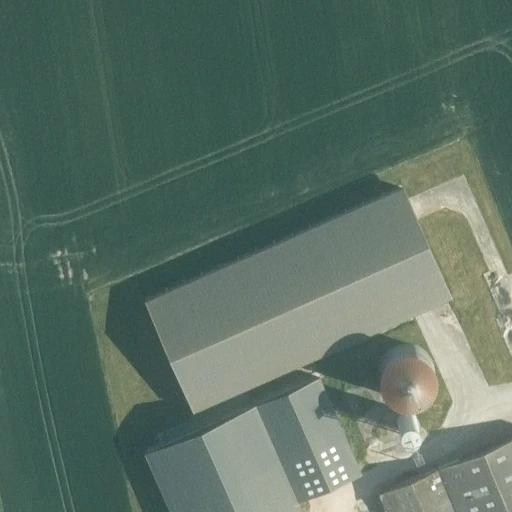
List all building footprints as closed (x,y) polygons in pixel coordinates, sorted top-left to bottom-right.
[(144,298),(192,408),(448,295),(400,186),(144,298)] [(423,375),(424,370),(423,365),(422,360),(420,356),(417,352),(410,347),(404,346),(401,345),(395,345),(390,347),(383,351),(380,355),(377,360),(375,365),(375,369),(375,374),(376,378),(378,383),(382,387),(386,390),(389,392),(394,394),(398,394),(403,394),(408,393),(412,390),(416,387),(421,380),(423,375)] [(316,377),(146,452),(172,511),(298,511),(293,499),(357,471),(316,377)] [(384,414),(386,407),(384,401),(381,396),(376,393),(370,392),(363,394),(359,397),(356,401),(355,407),(356,413),(359,417),(361,419),(364,421),(369,423),(375,422),(381,419),(384,414)] [(401,455),(402,449),(401,443),(398,439),(395,436),(393,435),(387,434),(382,434),(376,438),(373,442),(371,449),(372,454),(376,460),(381,463),(385,465),(391,464),(397,461),(401,455)] [(511,511),(511,435),(459,458),(384,490),(387,498),(393,511),(511,511)]
